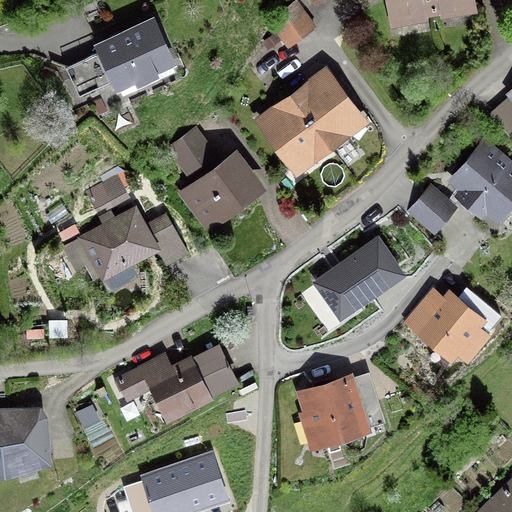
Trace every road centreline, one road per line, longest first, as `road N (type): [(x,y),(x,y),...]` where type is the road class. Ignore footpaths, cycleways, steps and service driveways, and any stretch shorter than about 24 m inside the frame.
road 1 (residential): [(266,271),(342,215),(511,53)]
road 2 (residential): [(0,371),(107,357),(266,271)]
road 3 (residential): [(266,271),(260,511)]
